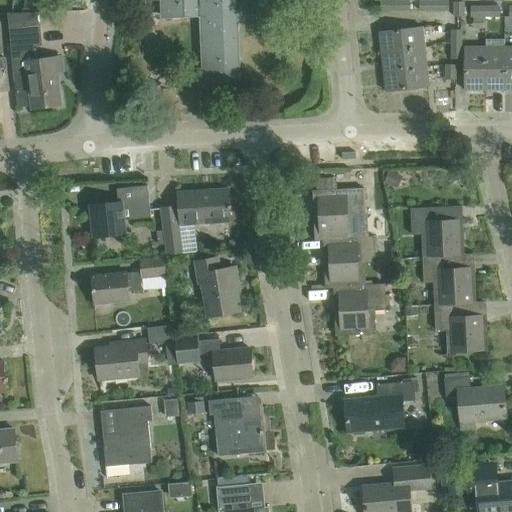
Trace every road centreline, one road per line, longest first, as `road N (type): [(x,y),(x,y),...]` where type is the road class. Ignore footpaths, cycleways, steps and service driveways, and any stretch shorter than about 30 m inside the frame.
road 1 (residential): [(315,511),(249,135)]
road 2 (residential): [(67,511),(25,153)]
road 3 (residential): [(89,145),(249,135)]
road 4 (residential): [(89,145),(101,0)]
road 5 (residential): [(337,0),(351,131)]
road 6 (residential): [(351,131),(482,130)]
road 7 (residential): [(511,250),(482,130)]
